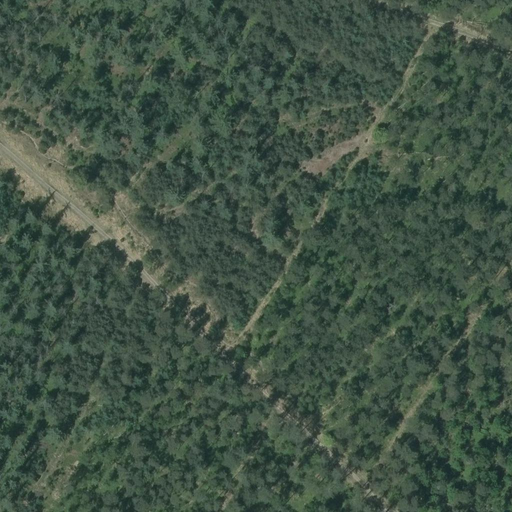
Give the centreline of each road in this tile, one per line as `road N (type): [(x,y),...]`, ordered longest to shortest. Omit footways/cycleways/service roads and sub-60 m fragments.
road 1 (track): [(0,139),(266,385)]
road 2 (track): [(266,385),(397,511)]
road 3 (track): [(373,0),(511,52)]
